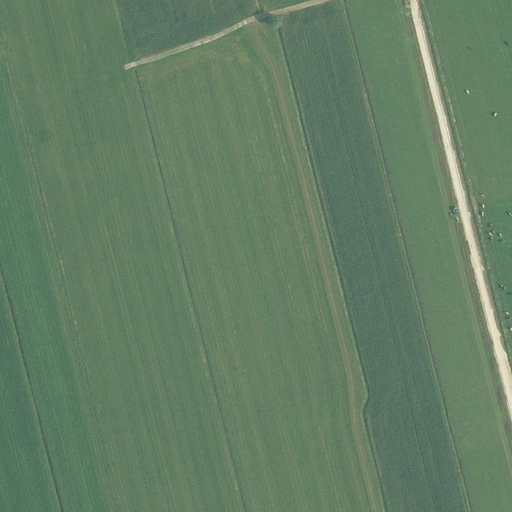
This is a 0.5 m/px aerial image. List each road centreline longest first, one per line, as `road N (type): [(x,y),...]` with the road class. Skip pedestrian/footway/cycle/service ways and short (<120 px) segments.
road 1 (track): [(109,511),(0,78)]
road 2 (track): [(511,405),(411,0)]
road 3 (track): [(320,0),(124,68),(105,0)]
